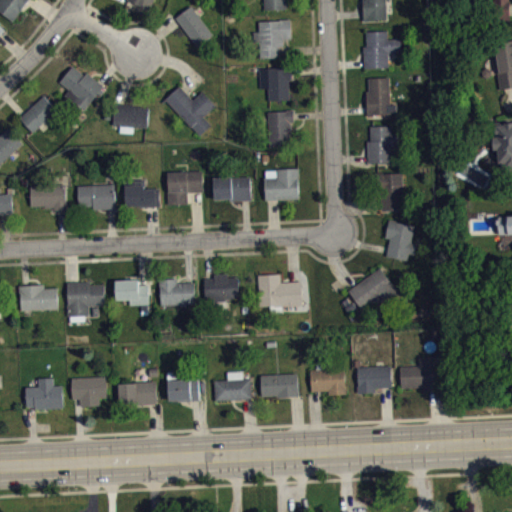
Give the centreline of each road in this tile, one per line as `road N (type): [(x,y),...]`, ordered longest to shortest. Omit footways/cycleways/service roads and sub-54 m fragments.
road 1 (primary): [(0,465),(511,436)]
road 2 (residential): [(0,249),(336,236)]
road 3 (residential): [(336,236),(325,0)]
